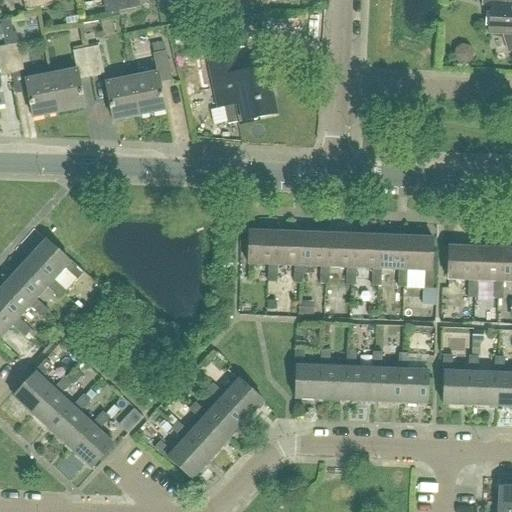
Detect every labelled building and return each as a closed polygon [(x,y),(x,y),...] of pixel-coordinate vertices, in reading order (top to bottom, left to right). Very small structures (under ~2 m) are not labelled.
[(38,9),(35,0),(22,0),(25,11),(24,11),(24,12),(38,9)] [(35,0),(38,9),(51,7),(49,0),(35,0)] [(101,0),(105,15),(118,12),(115,0),(101,0)] [(137,0),(115,0),(118,12),(139,8),(137,0)] [(489,34),(502,35),(508,54),(511,52),(511,7),(506,8),(506,0),(481,0),(481,7),(490,8),(489,34)] [(6,47),(5,47),(11,76),(23,73),(24,78),(25,78),(16,33),(13,33),(10,22),(1,24),(6,47)] [(195,26),(171,31),(175,47),(198,42),(195,26)] [(151,46),(153,54),(164,52),(162,43),(151,46)] [(0,84),(0,77),(11,76),(5,47),(0,48),(0,106),(4,106),(0,84)] [(99,47),(85,50),(91,79),(104,76),(105,81),(106,81),(99,47)] [(235,122),(235,123),(276,115),(267,68),(237,74),(232,51),(244,48),(244,47),(207,54),(217,108),(238,103),(241,120),(235,122)] [(79,81),(91,79),(85,50),(72,52),(76,71),(51,76),(58,114),(84,109),(79,81)] [(156,74),(131,79),(139,117),(165,112),(159,84),(172,82),(166,52),(153,55),(156,74)] [(58,114),(51,76),(26,81),(26,80),(25,80),(33,120),(58,114)] [(139,117),(131,79),(106,84),(106,83),(105,83),(113,122),(139,117)] [(274,267),(275,234),(249,233),(248,266),(268,267),(268,284),(277,284),(278,267),(274,267)] [(300,268),(302,235),(275,234),(274,267),(278,267),(294,267),(294,285),(303,285),(304,268),(300,268)] [(327,269),(328,236),(302,235),(300,268),(304,268),(320,269),(320,286),(329,286),(330,269),(327,269)] [(355,287),(356,270),(352,270),(353,237),(328,236),(327,269),(330,269),(346,269),(345,286),(355,287)] [(378,271),(379,238),(353,237),(352,270),(356,270),(372,270),(371,287),(381,288),(381,271),(378,271)] [(404,271),(405,239),(379,238),(378,271),(381,271),(398,271),(398,288),(407,289),(407,272),(404,271)] [(404,271),(407,272),(424,272),(423,289),(433,290),(434,272),(432,272),(433,240),(405,239),(404,271)] [(77,280),(83,273),(71,262),(69,263),(46,241),(27,261),(52,284),(54,281),(65,270),(77,280)] [(477,300),(477,283),(474,283),(475,249),(448,248),(447,282),(468,282),(467,299),(477,300)] [(500,284),(501,250),(475,249),(474,283),(477,283),(494,283),(493,300),(503,300),(504,284),(500,284)] [(511,250),(501,250),(500,284),(504,284),(511,284),(511,250)] [(67,293),(54,281),(52,284),(27,261),(10,280),(34,303),(37,300),(48,288),(60,300),(67,293)] [(49,312),(37,300),(34,303),(10,280),(0,291),(0,306),(17,322),(19,320),(30,308),(42,319),(49,312)] [(435,314),(435,290),(417,290),(416,314),(435,314)] [(286,311),(286,296),(274,295),(274,311),(286,311)] [(31,331),(19,320),(17,322),(0,306),(0,340),(13,327),(25,338),(31,331)] [(296,369),(295,401),(322,402),(323,368),(320,368),(304,368),(305,342),(295,342),(294,369),(296,369)] [(29,369),(44,352),(35,344),(20,361),(29,369)] [(349,369),(346,369),(330,369),(330,352),(321,352),(320,368),(323,368),(322,402),(348,403),(349,369)] [(348,403),(374,404),(375,370),(372,370),(356,370),(356,353),(347,353),(346,369),(349,369),(348,403)] [(401,372),(398,371),(382,371),(382,354),(372,354),(372,370),(375,370),(374,404),(400,405),(401,372)] [(401,372),(400,405),(427,406),(428,373),(408,372),(408,355),(398,355),(398,371),(401,372)] [(443,407),(470,408),(471,374),(468,374),(452,374),(453,357),(443,356),(442,374),(444,374),(443,407)] [(470,408),(496,409),(497,375),(494,375),(478,374),(478,358),(469,357),(468,374),(471,374),(470,408)] [(511,375),(504,375),(504,359),(494,358),(494,375),(497,375),(496,409),(511,409),(511,375)] [(55,392),(53,390),(41,379),(52,366),(45,360),(33,373),(34,374),(13,398),(33,416),(55,392)] [(55,392),(33,416),(52,434),(74,409),(72,407),(60,396),(71,384),(74,386),(82,377),(73,369),(53,390),(55,392)] [(246,423),(264,403),(239,380),(225,396),(212,384),(206,391),(218,402),(220,400),(246,423)] [(94,427),(92,425),(79,414),(90,401),(83,395),(72,407),(74,409),(52,434),(71,451),(94,427)] [(220,400),(218,402),(207,415),(195,403),(188,410),(201,422),(203,419),(228,442),(246,423),(220,400)] [(103,413),(92,425),(94,427),(71,451),(92,470),(114,445),(99,431),(110,419),(103,413)] [(203,419),(201,422),(190,434),(177,422),(171,429),(183,441),(186,438),(211,461),(228,442),(203,419)] [(186,438),(183,441),(172,453),(160,442),(153,449),(167,461),(168,460),(192,482),(211,461),(186,438)] [(511,511),(511,488),(498,488),(497,511),(511,511)]
